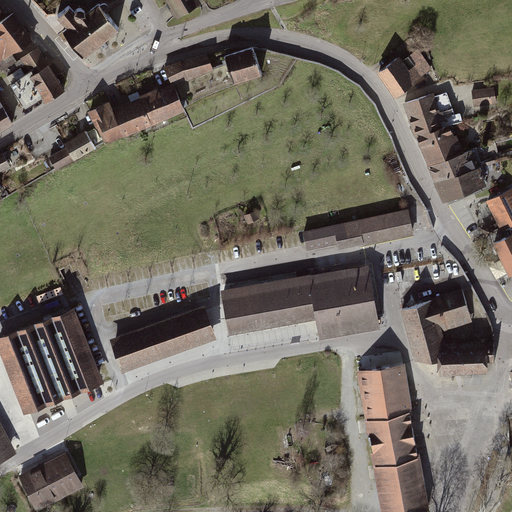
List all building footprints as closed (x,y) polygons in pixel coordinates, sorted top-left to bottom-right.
[(64,31),(87,58),(122,31),(109,13),(111,11),(112,9),(125,2),(123,0),(104,0),(100,3),(88,12),(87,11),(84,10),(82,10),(79,11),(78,14),(70,4),(58,14),(69,27),(64,31)] [(168,0),(177,15),(199,2),(198,0),(168,0)] [(0,23),(0,62),(32,39),(25,29),(14,14),(0,23)] [(263,73),(255,47),(226,56),(234,82),(263,73)] [(376,67),(394,93),(433,66),(420,47),(405,57),(400,50),(376,67)] [(46,101),(65,90),(56,76),(50,66),(39,49),(23,58),(32,72),(12,84),(27,107),(44,97),(46,101)] [(175,83),(176,86),(189,80),(189,81),(215,70),(209,54),(183,61),(165,67),(173,84),(175,83)] [(50,66),(56,76),(60,73),(59,72),(58,71),(60,69),(55,63),(50,66)] [(142,98),(155,125),(187,111),(176,86),(175,83),(173,84),(161,90),(160,88),(141,96),(142,98)] [(494,88),(473,91),(475,106),(497,103),(494,88)] [(441,112),(434,93),(404,103),(417,138),(448,126),(443,111),(441,112)] [(115,109),(127,137),(155,125),(142,98),(115,109)] [(127,137),(115,109),(111,101),(90,111),(106,142),(109,140),(110,143),(127,137)] [(0,129),(11,123),(0,103),(0,129)] [(455,135),(450,125),(448,126),(417,138),(428,165),(465,152),(457,135),(455,135)] [(75,160),(76,161),(98,148),(88,131),(66,143),(68,147),(75,160)] [(57,168),(58,170),(75,160),(68,147),(50,157),(57,168)] [(480,167),(472,149),(465,152),(428,165),(435,182),(480,167)] [(0,154),(0,170),(9,167),(2,153),(0,154)] [(444,203),(487,185),(480,167),(435,182),(444,203)] [(504,235),(491,241),(508,275),(511,273),(511,187),(487,200),(501,229),(504,235)] [(388,239),(415,233),(413,224),(412,220),(409,207),(304,229),(307,244),(308,248),(338,241),(339,246),(363,241),(363,244),(388,239)] [(248,222),(260,217),(257,209),(245,214),(248,222)] [(480,226),(484,235),(494,231),(490,222),(480,226)] [(222,289),(229,332),(288,322),(317,317),(320,337),(379,326),(376,310),(373,295),(369,265),(222,289)] [(439,366),(440,372),(488,369),(487,361),(492,360),(495,360),(494,342),(484,343),(485,346),(447,348),(443,330),(472,321),(462,290),(408,307),(401,309),(416,360),(438,359),(439,366)] [(112,340),(123,370),(217,336),(206,306),(112,340)] [(82,386),(100,379),(73,308),(54,315),(35,323),(16,330),(0,336),(0,342),(25,408),(44,401),(62,394),(82,386)] [(382,511),(428,509),(427,507),(417,445),(403,364),(359,372),(382,511)] [(0,459),(16,451),(0,420),(0,459)] [(22,475),(39,507),(84,483),(79,473),(67,451),(22,475)] [(316,457),(319,465),(328,462),(325,454),(316,457)] [(188,488),(199,488),(199,477),(188,477),(188,488)]
